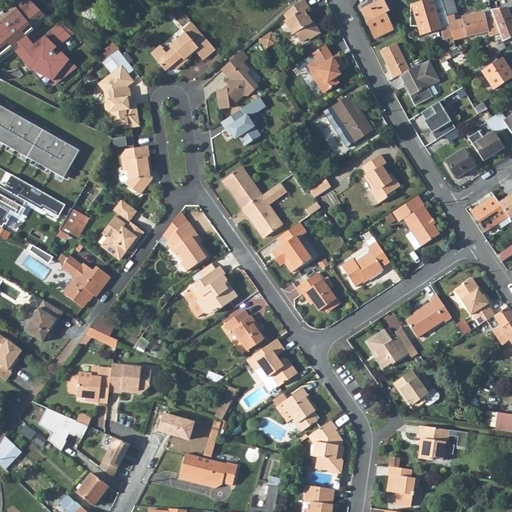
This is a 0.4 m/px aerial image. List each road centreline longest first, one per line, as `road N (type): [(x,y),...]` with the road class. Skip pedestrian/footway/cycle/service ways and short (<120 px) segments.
road 1 (residential): [(339,0),(452,206)]
road 2 (residential): [(195,190),(182,97),(158,95),(166,185),(181,197)]
road 3 (residential): [(181,197),(53,366)]
road 4 (residential): [(308,349),(475,243)]
road 5 (residential): [(308,349),(195,190)]
road 6 (residential): [(356,511),(367,442),(308,349)]
